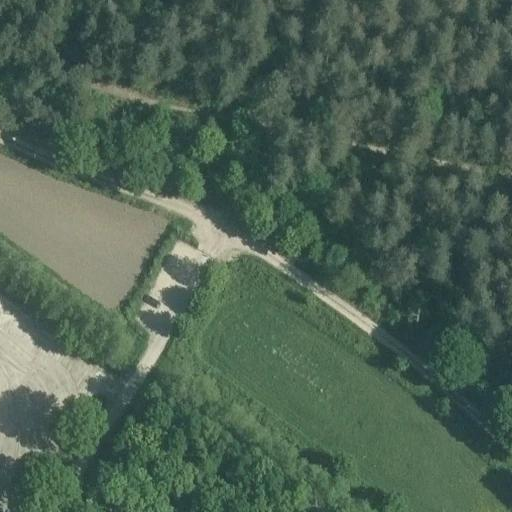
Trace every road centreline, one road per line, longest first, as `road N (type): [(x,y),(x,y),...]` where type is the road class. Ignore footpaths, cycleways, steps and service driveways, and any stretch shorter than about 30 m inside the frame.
road 1 (track): [(511,450),(394,345),(228,230),(0,137)]
road 2 (track): [(0,32),(143,97),(256,129),(511,179)]
road 3 (unclassified): [(55,511),(228,230)]
